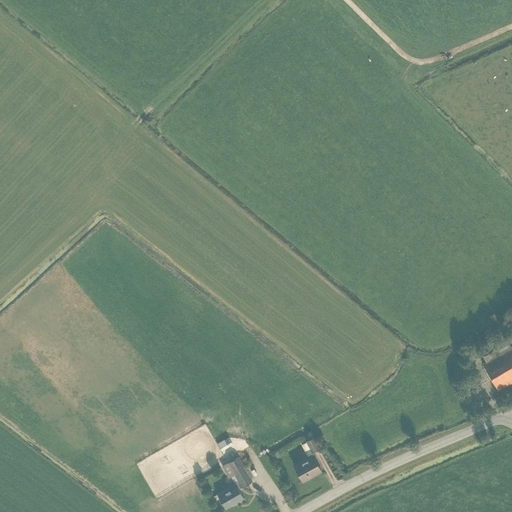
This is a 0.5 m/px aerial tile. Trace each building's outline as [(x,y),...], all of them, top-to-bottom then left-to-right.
[(511,339),(511,337),(507,339),(506,338),(494,345),(495,349),(483,356),(486,362),(482,364),(498,391),(511,382),(511,339)] [(476,395),(480,393),(481,389),(479,386),(476,385),(471,387),(471,391),(472,393),(476,395)] [(228,437),(217,443),(221,451),(232,445),(228,437)] [(312,455),(313,455),(312,453),(319,449),(313,437),(306,441),(306,442),(301,445),(308,457),(294,465),(303,481),(321,471),(312,455)] [(252,481),(238,457),(222,466),(228,477),(234,474),(238,481),(234,483),(227,487),(228,488),(217,494),(219,498),(225,508),(236,502),(237,504),(244,499),(237,487),(240,485),(241,487),(252,481)]
